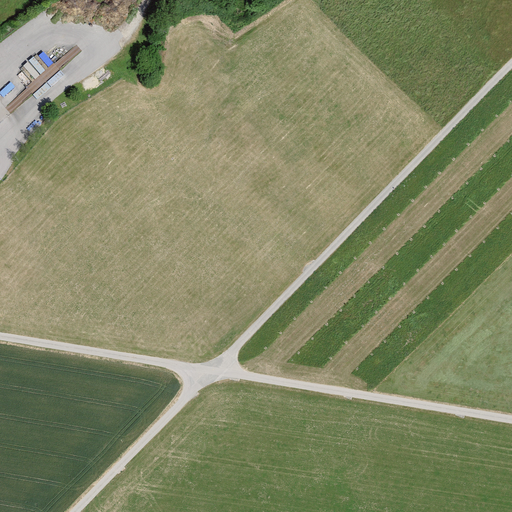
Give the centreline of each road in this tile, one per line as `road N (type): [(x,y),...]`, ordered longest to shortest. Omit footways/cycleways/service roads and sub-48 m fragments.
road 1 (track): [(209,371),(511,67)]
road 2 (track): [(511,419),(209,371)]
road 3 (track): [(0,335),(209,371)]
road 4 (track): [(77,511),(209,371)]
